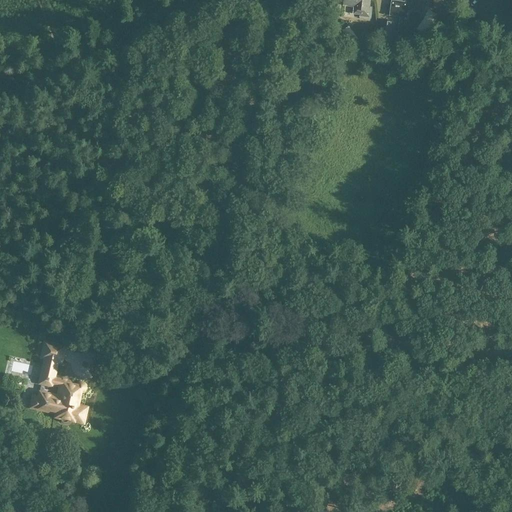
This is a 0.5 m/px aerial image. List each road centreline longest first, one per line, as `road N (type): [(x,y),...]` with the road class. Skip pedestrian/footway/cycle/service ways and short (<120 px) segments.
road 1 (track): [(0,131),(356,345),(511,354)]
road 2 (track): [(148,511),(276,0)]
road 3 (track): [(39,0),(83,97),(127,116),(148,143),(189,162),(181,234)]
